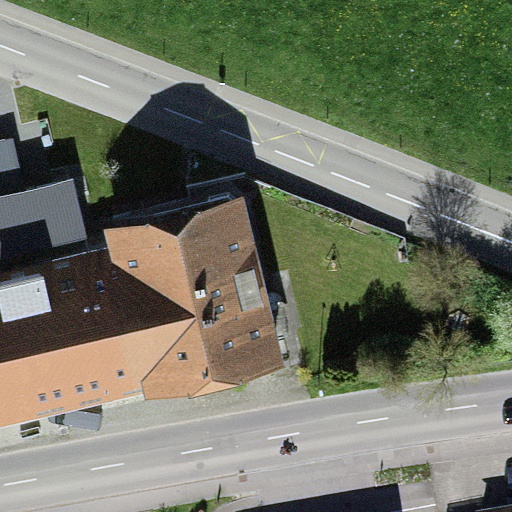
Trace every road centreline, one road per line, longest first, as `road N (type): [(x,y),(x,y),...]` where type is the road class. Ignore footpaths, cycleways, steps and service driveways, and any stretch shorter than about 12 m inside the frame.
road 1 (tertiary): [(0,44),(511,242)]
road 2 (secondary): [(0,485),(511,403)]
